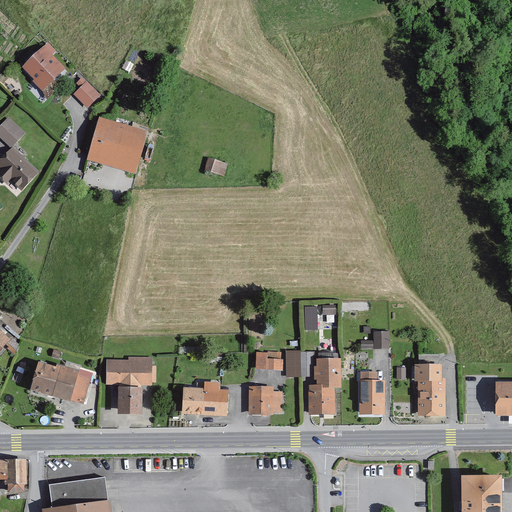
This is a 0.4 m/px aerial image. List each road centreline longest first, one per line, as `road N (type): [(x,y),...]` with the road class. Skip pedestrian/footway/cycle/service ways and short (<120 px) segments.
road 1 (secondary): [(326,439),(37,442)]
road 2 (secondary): [(511,436),(326,439)]
road 3 (residential): [(0,262),(65,169),(77,126)]
